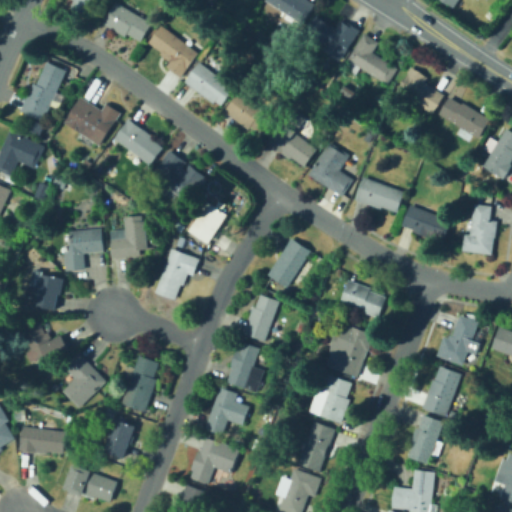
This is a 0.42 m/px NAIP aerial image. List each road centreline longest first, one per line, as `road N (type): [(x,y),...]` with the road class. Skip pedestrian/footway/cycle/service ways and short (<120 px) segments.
road 1 (residential): [(341,233),(85,47),(21,18)]
road 2 (residential): [(275,192),(198,340),(136,511)]
road 3 (residential): [(430,283),(346,511)]
road 4 (residential): [(511,291),(430,283),(341,233)]
road 5 (secondary): [(511,81),(391,6)]
